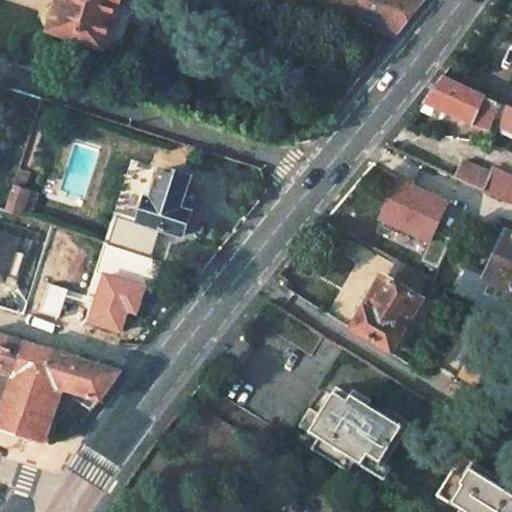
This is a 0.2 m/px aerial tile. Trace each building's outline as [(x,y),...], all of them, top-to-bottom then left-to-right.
[(66,0),(56,32),(113,52),(129,0),(66,0)] [(129,0),(113,52),(126,56),(144,0),(129,0)] [(294,0),(396,34),(415,12),(424,0),(294,0)] [(442,77),(423,101),(484,129),(491,113),(502,118),(508,105),(497,100),(496,102),(442,77)] [(502,118),(500,122),(511,127),(511,106),(508,105),(502,118)] [(485,188),(493,172),(465,158),(457,175),(485,188)] [(144,198),(137,219),(180,233),(187,212),(177,210),(187,178),(157,168),(148,199),(144,198)] [(20,216),(23,206),(32,209),(38,192),(13,184),(4,211),(20,216)] [(441,246),(458,211),(418,192),(402,228),(441,246)] [(0,233),(0,271),(3,272),(14,238),(0,233)] [(494,314),(506,288),(511,290),(511,236),(506,233),(486,277),(467,267),(454,293),(494,314)] [(219,252),(194,244),(190,249),(177,245),(165,263),(201,274),(219,252)] [(382,276),(352,328),(389,350),(419,297),(415,294),(424,277),(397,262),(387,279),(382,276)] [(0,428),(41,441),(58,392),(42,387),(33,388),(13,382),(26,343),(0,335),(0,428)] [(26,343),(13,382),(33,388),(42,387),(58,392),(59,389),(79,396),(78,400),(90,411),(102,396),(121,373),(26,343)] [(511,384),(511,366),(477,346),(458,378),(473,387),(484,368),(511,384)] [(375,473),(407,423),(381,407),(377,413),(365,405),(368,399),(350,388),(347,394),(333,385),(316,413),(307,407),(296,424),(316,437),(310,447),(345,469),(352,459),(375,473)] [(511,511),(511,486),(470,460),(446,498),(458,505),(453,511),(511,511)]
